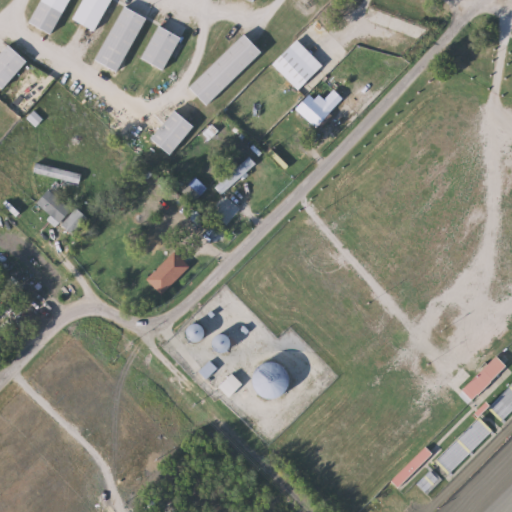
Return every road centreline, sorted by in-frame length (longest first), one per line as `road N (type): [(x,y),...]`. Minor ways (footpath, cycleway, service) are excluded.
road 1 (residential): [(0,380),(77,306),(149,308),(206,284),(483,0)]
road 2 (residential): [(211,0),(192,77),(158,103),(137,104),(24,25),(29,0)]
